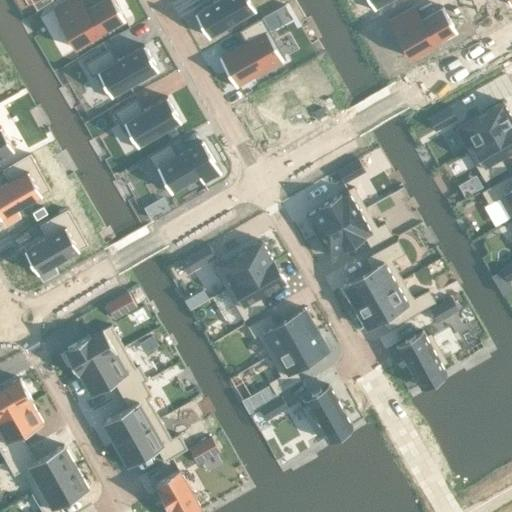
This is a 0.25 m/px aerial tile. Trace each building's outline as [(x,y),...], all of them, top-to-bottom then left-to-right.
[(80,0),(71,0),(53,11),(74,48),(125,19),(113,0),(99,0),(85,8),(80,0)] [(214,0),(194,12),(208,36),(255,9),(249,0),(214,0)] [(365,0),(370,9),(385,0),(365,0)] [(413,5),(388,20),(409,57),(456,30),(442,5),(420,17),(413,5)] [(245,42),(220,57),(237,86),(285,58),(261,17),(238,30),(245,42)] [(109,48),(83,63),(91,76),(94,74),(107,97),(158,68),(144,44),(116,60),(109,48)] [(271,84),(256,94),(277,126),(292,116),(271,84)] [(233,109),(256,142),(276,127),(254,95),(233,109)] [(136,98),(113,111),(134,147),(180,120),(167,96),(143,110),(136,98)] [(474,117),(454,128),(466,149),(511,122),(511,118),(502,101),(486,110),(477,115),(474,117)] [(449,106),(427,118),(434,130),(456,117),(449,106)] [(511,122),(466,149),(484,181),(506,168),(500,158),(511,150),(511,122)] [(0,125),(0,156),(13,149),(0,125)] [(169,142),(147,155),(168,192),(198,174),(203,182),(220,172),(213,160),(201,140),(176,154),(169,142)] [(8,181),(0,186),(0,217),(4,224),(19,215),(15,208),(50,189),(29,154),(2,170),(8,181)] [(358,158),(336,170),(343,182),(365,170),(358,158)] [(511,178),(510,175),(481,191),(488,203),(498,197),(509,217),(511,215),(511,178)] [(462,179),(457,182),(464,194),(469,191),(462,179)] [(319,206),(305,214),(317,235),(365,207),(353,186),(340,194),(319,206)] [(42,206),(32,212),(36,219),(46,213),(42,206)] [(365,207),(317,235),(329,256),(343,248),(364,236),(370,247),(391,234),(384,222),(376,226),(365,207)] [(46,236),(24,249),(41,279),(57,271),(53,264),(87,244),(67,209),(39,225),(46,236)] [(232,256),(213,267),(225,288),(273,260),(261,239),(245,249),(244,248),(236,253),(236,254),(232,256)] [(371,268),(342,285),(354,306),(402,279),(391,260),(404,252),(396,240),(365,258),(371,268)] [(208,244),(179,260),(186,272),(215,256),(208,244)] [(273,260),(225,288),(243,319),(265,307),(259,296),(285,281),(273,260)] [(511,261),(500,268),(506,280),(511,277),(511,261)] [(402,279),(354,306),(366,327),(400,307),(406,318),(435,302),(428,289),(413,298),(402,279)] [(127,290),(105,303),(114,318),(136,305),(127,290)] [(451,296),(429,309),(436,321),(458,308),(451,296)] [(269,313),(247,326),(254,337),(257,335),(268,355),(316,328),(304,307),(275,324),(269,313)] [(68,349),(64,351),(77,373),(123,346),(111,324),(90,336),(89,334),(67,347),(68,349)] [(280,375),(268,381),(275,393),(300,379),(294,368),(328,348),(316,328),(268,355),(280,375)] [(422,330),(396,345),(404,358),(404,359),(410,370),(419,384),(445,369),(441,363),(445,361),(430,334),(426,336),(422,330)] [(123,346),(77,373),(77,374),(79,373),(91,393),(113,381),(121,394),(147,379),(138,365),(135,367),(123,346)] [(19,377),(0,387),(0,416),(32,399),(19,377)] [(128,407),(101,422),(113,444),(159,418),(147,398),(151,395),(143,382),(147,380),(147,379),(121,394),(128,407)] [(306,405),(302,407),(317,434),(321,432),(325,438),(339,430),(351,423),(343,409),(337,397),(336,398),(328,384),(302,399),(304,402),(306,405)] [(280,394),(259,407),(265,419),(287,406),(280,394)] [(32,399),(0,416),(0,451),(5,460),(28,447),(20,434),(42,421),(30,401),(32,399)] [(159,418),(113,444),(126,466),(156,448),(164,461),(186,448),(178,434),(170,438),(159,418)] [(211,435),(189,448),(197,462),(219,450),(211,435)] [(28,447),(5,460),(13,475),(19,471),(31,491),(76,466),(63,444),(35,460),(28,447)] [(76,466),(31,491),(43,511),(42,511),(62,511),(58,505),(88,487),(76,466)] [(178,469),(156,482),(159,487),(157,488),(170,511),(172,510),(172,511),(195,511),(201,509),(178,469)]
